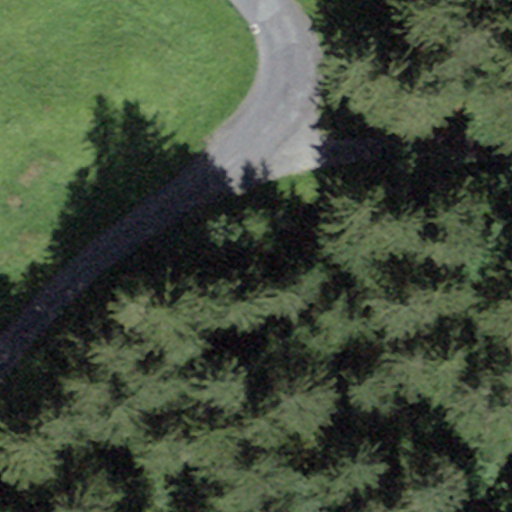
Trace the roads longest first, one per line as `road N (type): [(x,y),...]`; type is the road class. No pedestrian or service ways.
road 1 (residential): [(0,356),(86,264),(256,147),(277,117),(286,83),(283,52),(254,0)]
road 2 (track): [(256,147),(400,139),(511,149)]
